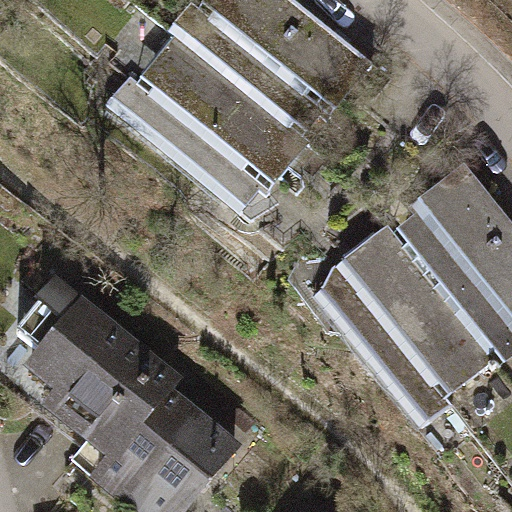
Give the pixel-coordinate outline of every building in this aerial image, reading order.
[(303,98),(345,46),(287,0),(227,0),(211,19),(205,14),(182,43),(188,48),(283,124),(289,129),(310,103),(303,98)] [(245,171),(283,124),(188,48),(150,95),(130,79),(106,109),(240,217),(264,187),(245,171)] [(511,327),(510,326),(511,324),(511,226),(485,192),(435,232),(430,225),(402,248),(408,255),(496,366),(499,364),(490,353),(511,335),(511,327)] [(492,370),(496,366),(408,255),(359,293),(344,273),(315,296),(423,431),(452,407),(435,387),(452,372),(464,386),(489,365),(492,370)] [(97,479),(137,511),(184,511),(235,451),(168,396),(177,386),(56,287),(18,333),(42,353),(30,367),(60,392),(48,407),(112,460),(97,479)]
